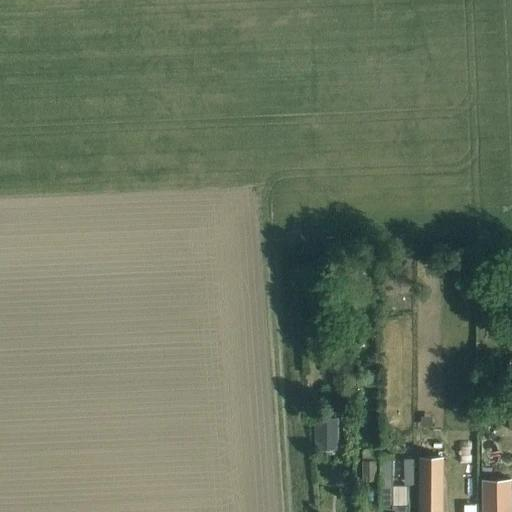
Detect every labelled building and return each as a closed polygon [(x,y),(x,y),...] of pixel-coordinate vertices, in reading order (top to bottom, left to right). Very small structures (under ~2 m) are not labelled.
[(511,259),(499,260),(500,283),(511,282),(511,259)] [(394,294),(383,297),(385,306),(397,302),(394,294)] [(489,365),(480,365),(481,377),(489,377),(489,365)] [(337,420),(312,419),(313,451),(337,451),(337,420)] [(488,426),(480,427),(481,436),(489,436),(488,426)] [(374,482),(374,462),(377,462),(377,450),(361,450),(362,482),(374,482)] [(391,455),(379,455),(379,481),(379,509),(391,511),(393,511),(406,511),(407,507),(407,488),(391,487),(391,481),(391,455)] [(403,482),(404,456),(394,456),(394,482),(403,482)] [(442,511),(442,476),(443,457),(419,457),(418,511),(442,511)] [(510,511),(510,479),(482,479),(482,511),(510,511)]
